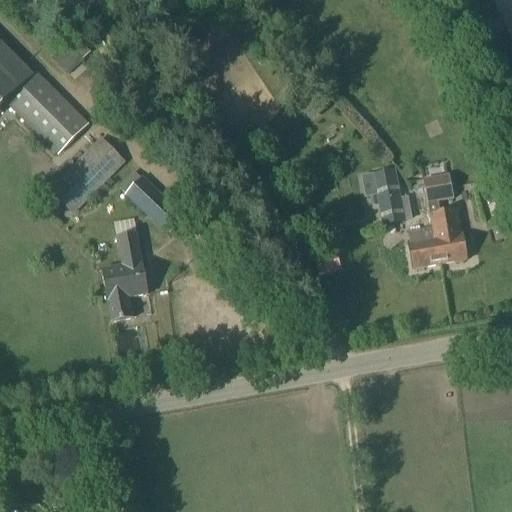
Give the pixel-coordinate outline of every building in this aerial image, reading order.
[(511,15),(501,19),(511,50),(511,15)] [(0,111),(4,107),(57,159),(89,128),(35,75),(32,78),(0,45),(0,111)] [(167,126),(156,114),(141,127),(152,139),(167,126)] [(124,165),(100,140),(48,194),(71,219),(124,165)] [(371,177),(376,199),(381,229),(404,225),(394,173),(371,177)] [(185,221),(142,180),(124,197),(164,238),(185,221)] [(447,182),(423,186),(427,206),(450,201),(447,182)] [(429,218),(432,232),(437,269),(466,265),(461,238),(460,238),(456,214),(429,218)] [(432,232),(425,233),(422,219),(410,221),(413,235),(407,236),(412,273),(437,269),(432,232)] [(115,240),(121,269),(100,273),(106,306),(107,306),(110,326),(132,322),(128,301),(146,298),(141,265),(136,236),(115,240)] [(313,260),(318,280),(337,275),(332,255),(313,260)] [(174,323),(200,320),(199,311),(173,314),(174,323)]
